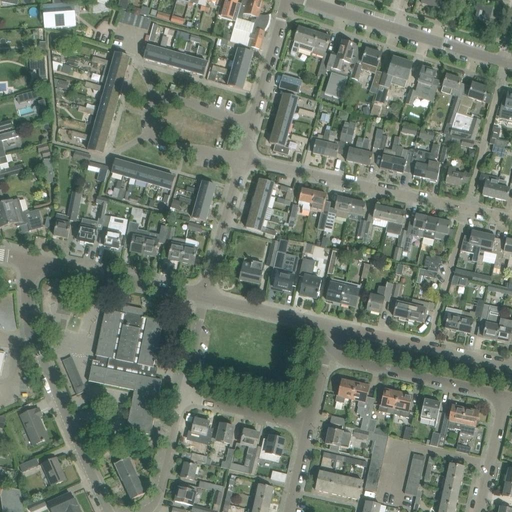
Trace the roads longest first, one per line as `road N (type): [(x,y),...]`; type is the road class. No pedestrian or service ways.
road 1 (residential): [(511,221),(245,161)]
road 2 (residential): [(104,511),(35,355),(32,261)]
road 3 (residential): [(245,161),(165,147),(149,133),(149,115),(157,102),(178,100),(254,130)]
road 4 (residential): [(329,360),(504,397)]
road 5 (residential): [(511,367),(338,328)]
road 6 (residential): [(205,298),(32,261)]
road 7 (residential): [(205,298),(245,161)]
road 8 (unclassified): [(178,398),(312,426)]
road 9 (residential): [(338,328),(205,298)]
road 10 (residential): [(254,130),(287,0)]
road 11 (residential): [(178,398),(159,485),(140,511)]
